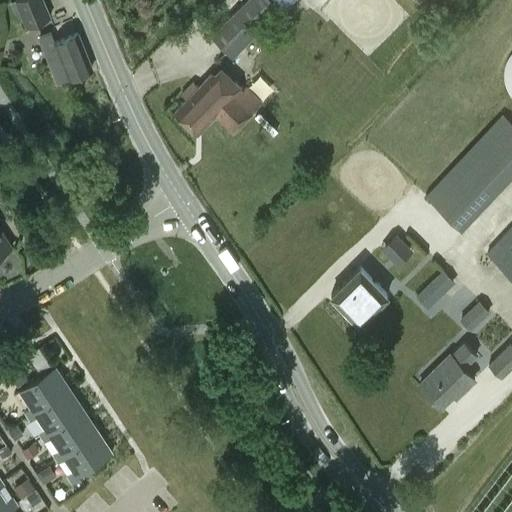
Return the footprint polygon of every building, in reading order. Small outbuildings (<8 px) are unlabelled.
[(14,0),(26,27),(51,17),(44,0),(14,0)] [(244,0),(209,33),(232,58),(282,9),(282,8),(290,0),(244,0)] [(57,82),(68,77),(68,78),(92,68),(77,32),(54,41),(51,32),(38,37),(42,46),(57,82)] [(220,65),(211,74),(174,112),(197,133),(216,113),(233,130),(260,102),(246,88),(244,90),(235,82),(220,65)] [(511,121),(502,113),(426,195),(462,229),(511,175),(511,121)] [(511,224),(486,253),(511,276),(511,224)] [(0,252),(10,246),(0,230),(0,252)] [(358,322),(386,295),(387,294),(360,266),(331,294),(358,322)] [(442,269),(415,295),(428,309),(456,282),(442,269)] [(479,300),(459,319),(470,330),(490,311),(479,300)] [(501,376),(511,365),(511,343),(510,341),(488,362),(501,376)] [(440,406),(458,389),(461,391),(475,378),(464,367),(476,355),(464,342),(452,354),(451,353),(419,384),(440,406)] [(36,410),(70,387),(56,366),(22,389),(34,406),(24,412),(27,416),(30,420),(39,414),(36,410)] [(44,441),(53,435),(50,431),(84,409),(70,387),(36,410),(39,414),(48,427),(38,433),(41,437),(44,441)] [(50,431),(53,435),(62,448),(53,454),(56,458),(58,462),(67,456),(65,452),(98,430),(84,409),(50,431)] [(112,452),(98,430),(65,452),(67,456),(76,469),(67,475),(72,483),(83,476),(81,473),(112,452)] [(0,457),(1,460),(12,453),(8,447),(0,452),(0,457)] [(13,485),(25,511),(33,511),(44,507),(30,477),(13,485)] [(6,507),(0,510),(0,511),(9,511),(8,511),(17,505),(15,501),(12,497),(3,503),(6,507)]
